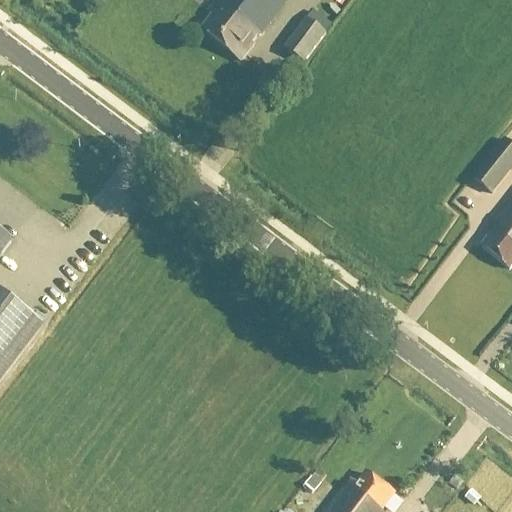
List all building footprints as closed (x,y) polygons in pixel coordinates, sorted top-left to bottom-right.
[(237,65),(250,48),(249,47),(285,0),(216,0),(205,16),(210,20),(198,35),(237,65)] [(322,38),(329,30),(310,15),(303,24),(322,38)] [(300,68),(322,38),(303,24),(281,53),(300,68)] [(463,82),(476,67),(459,52),(446,67),(463,82)] [(487,197),(511,167),(511,153),(499,143),(468,181),(487,197)] [(511,200),(488,230),(491,233),(477,250),(505,273),(511,264),(511,200)] [(0,381),(39,330),(0,300),(0,255),(8,245),(0,239),(0,381)] [(315,474),(300,493),(309,500),(324,481),(315,474)] [(380,511),(390,499),(360,479),(353,489),(346,483),(325,511),(380,511)]
